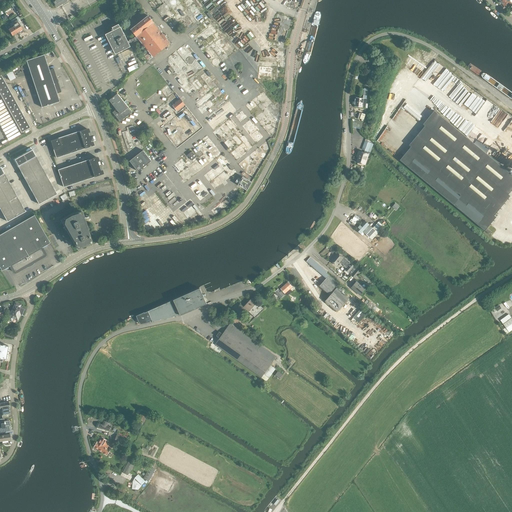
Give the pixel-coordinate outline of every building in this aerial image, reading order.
[(137,36),(128,41),(129,43),(138,39),(143,44),(153,57),(170,43),(148,16),(131,30),(137,36)] [(22,30),(21,27),(23,26),(19,19),(12,24),(13,26),(17,33),(22,30)] [(106,35),(111,44),(116,54),(131,47),(130,47),(121,27),(120,27),(119,24),(112,28),(114,31),(106,35)] [(12,36),(17,33),(13,26),(8,30),(12,36)] [(131,48),(118,55),(120,60),(134,53),(131,48)] [(44,55),(26,61),(41,108),(59,102),(57,94),(61,92),(53,69),(49,70),(44,55)] [(376,71),(380,65),(375,62),(371,69),(376,71)] [(137,64),(128,68),(130,72),(139,68),(137,64)] [(266,80),(273,80),(274,67),(264,67),(264,79),(266,79),(266,80)] [(10,80),(16,78),(13,70),(7,73),(10,80)] [(1,75),(0,75),(0,94),(21,133),(30,128),(1,75)] [(132,112),(126,104),(118,94),(109,100),(117,109),(113,112),(120,122),(132,112)] [(355,97),(355,101),(366,103),(367,99),(367,96),(364,95),(363,98),(355,97)] [(177,111),(185,105),(181,99),(173,106),(177,111)] [(508,194),(511,189),(511,175),(434,111),(423,125),(425,126),(409,145),(411,147),(400,160),(485,230),(496,217),(494,215),(510,196),(508,194)] [(353,119),(352,127),(361,129),(362,123),(363,122),(362,122),(353,119)] [(92,141),(91,142),(88,133),(89,132),(88,128),(50,141),(56,158),(94,145),(92,141)] [(135,128),(124,132),(131,151),(141,148),(135,128)] [(367,152),(370,144),(365,142),(362,150),(367,152)] [(186,152),(194,162),(198,159),(190,149),(186,152)] [(39,204),(57,194),(32,150),(14,159),(39,204)] [(143,150),(130,161),(138,172),(152,161),(143,150)] [(359,151),(358,154),(358,155),(360,155),(356,165),(364,167),(368,155),(359,151)] [(102,170),(100,170),(97,161),(99,161),(97,157),(58,170),(63,187),(103,174),(102,170)] [(0,208),(7,222),(25,212),(0,167),(0,208)] [(252,182),(243,177),(241,179),(238,178),(236,182),(239,184),(238,185),(247,190),(248,188),(249,188),(249,187),(250,185),(252,183),(252,182)] [(91,243),(89,237),(81,211),(70,215),(61,220),(64,227),(62,228),(66,234),(68,233),(74,244),(77,249),(82,246),(85,245),(91,243)] [(34,215),(0,234),(0,268),(1,271),(10,266),(13,272),(14,272),(15,273),(15,272),(27,266),(33,263),(33,262),(44,256),(45,255),(45,254),(41,248),(50,243),(34,215)] [(363,232),(369,225),(364,221),(356,230),(361,234),(363,232)] [(369,225),(363,232),(369,238),(376,231),(369,225)] [(360,271),(343,257),(337,253),(331,261),(336,265),(339,262),(347,268),(346,270),(355,278),(360,271)] [(307,261),(326,278),(320,286),(330,295),(325,301),(337,312),(349,299),(337,288),(339,285),(326,273),(327,272),(311,257),(307,261)] [(370,283),(372,281),(363,273),(361,275),(370,283)] [(280,289),(276,293),(280,298),(284,294),(286,296),(290,292),(288,290),(292,286),(288,282),(284,285),(283,285),(279,288),(280,289)] [(360,295),(365,289),(356,282),(351,288),(360,295)] [(297,286),(293,290),(300,296),(304,293),(297,286)] [(179,313),(180,315),(207,304),(200,288),(148,311),(153,321),(174,317),(174,316),(179,313)] [(235,309),(240,314),(245,309),(255,318),(264,309),(252,298),(244,307),(241,304),(235,309)] [(367,306),(375,311),(378,306),(370,301),(367,306)] [(22,310),(22,309),(19,308),(20,305),(15,302),(13,306),(14,306),(8,319),(11,321),(13,318),(16,319),(17,319),(19,315),(20,313),(21,314),(23,310),(22,310)] [(153,321),(148,311),(141,314),(142,317),(138,319),(141,324),(153,321)] [(503,324),(509,332),(511,329),(511,318),(503,324)] [(230,323),(223,334),(219,332),(216,336),(220,338),(215,345),(261,378),(276,356),(242,332),(230,323)] [(0,361),(2,362),(3,359),(6,359),(8,345),(0,344),(0,361)] [(8,402),(0,403),(0,410),(0,409),(9,408),(8,402)] [(142,412),(139,419),(145,421),(148,415),(142,412)] [(10,425),(9,421),(4,421),(4,419),(0,419),(0,432),(6,432),(6,431),(10,430),(9,425),(10,425)] [(104,419),(103,424),(99,423),(98,428),(109,431),(111,426),(107,425),(108,421),(104,419)] [(115,441),(125,445),(127,438),(117,434),(115,441)] [(104,449),(107,445),(106,445),(108,441),(102,437),(98,442),(97,442),(94,447),(101,451),(103,448),(104,449)] [(103,448),(101,451),(107,455),(111,448),(107,445),(104,449),(103,448)] [(128,475),(137,458),(132,455),(123,472),(128,475)] [(139,490),(142,485),(146,481),(138,474),(135,478),(133,482),(132,489),(139,490)]
